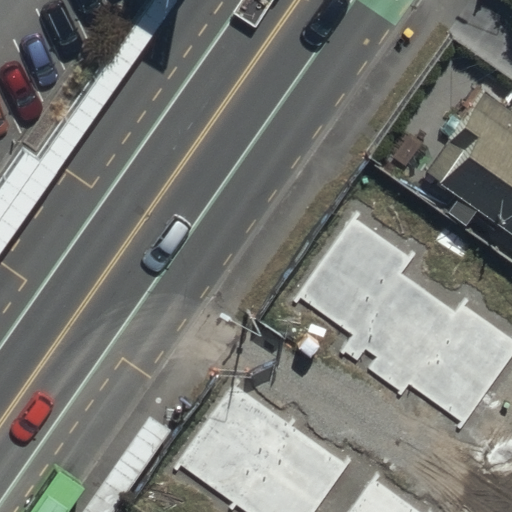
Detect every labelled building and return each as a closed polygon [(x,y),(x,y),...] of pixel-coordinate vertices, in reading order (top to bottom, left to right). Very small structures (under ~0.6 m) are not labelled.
[(0,251),(176,0),(142,0),(36,151),(26,145),(0,182),(0,251)] [(418,173),(511,237),(511,104),(480,83),(469,99),(418,173)] [(511,364),(511,303),(416,237),(336,359),(458,443),(511,364)] [(112,511),(170,430),(150,416),(82,511),(112,511)] [(511,426),(508,424),(486,463),(511,479),(511,426)] [(309,493),(244,443),(199,501),(212,511),(370,511),(323,475),(309,493)]
